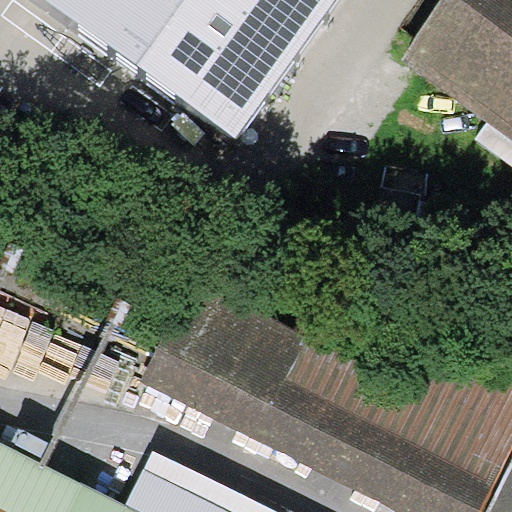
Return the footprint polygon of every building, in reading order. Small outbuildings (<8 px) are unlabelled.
[(347,0),(27,0),(238,155),(347,0)] [(511,0),(453,0),(407,63),(511,139),(511,0)] [(410,390),(196,284),(146,383),(404,511),(485,511),(511,459),(511,385),(432,345),(410,390)] [(216,511),(135,472),(120,503),(0,443),(0,511),(216,511)] [(511,511),(511,459),(485,511),(511,511)]
